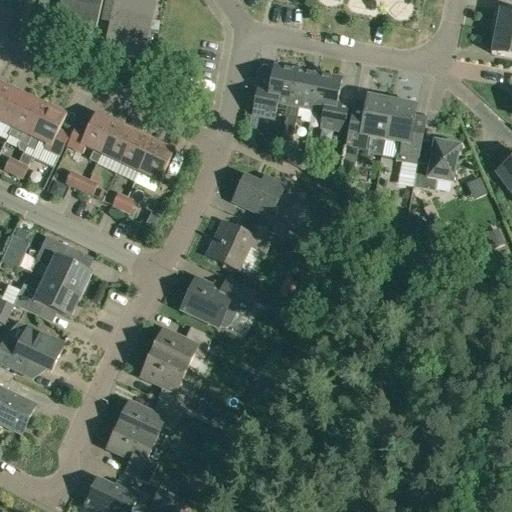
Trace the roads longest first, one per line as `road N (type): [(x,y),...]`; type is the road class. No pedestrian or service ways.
road 1 (residential): [(0,471),(36,488),(65,479),(77,425),(159,267)]
road 2 (residential): [(244,34),(403,64),(443,43),(454,0)]
road 3 (residential): [(219,148),(0,37)]
road 4 (residential): [(159,267),(0,192)]
road 5 (residential): [(159,267),(219,148)]
